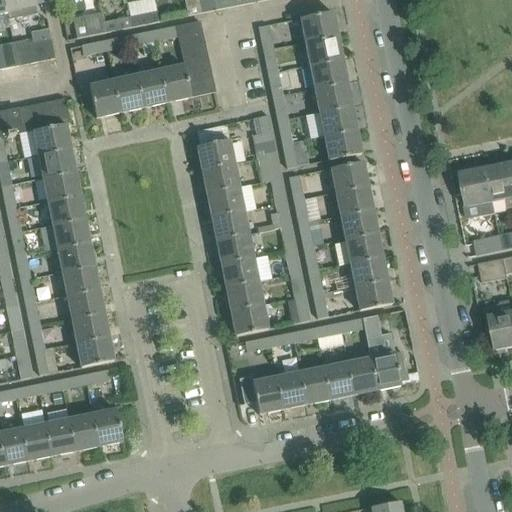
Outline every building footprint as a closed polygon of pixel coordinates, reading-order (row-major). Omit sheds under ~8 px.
[(5,0),(8,14),(20,11),(20,10),(33,7),(34,8),(35,8),(32,0),(5,0)] [(199,0),(183,0),(184,7),(187,17),(202,14),(199,0)] [(245,5),(243,0),(217,0),(213,1),(213,0),(199,0),(202,14),(245,5)] [(132,28),(162,22),(161,14),(157,15),(156,12),(130,18),(132,28)] [(305,44),(337,37),(332,13),(300,20),(305,44)] [(103,23),(102,23),(100,14),(72,20),(76,40),(105,34),(103,23)] [(105,34),(132,28),(130,18),(103,23),(105,34)] [(177,29),(179,37),(180,39),(202,34),(200,24),(177,29)] [(263,52),(273,50),(268,26),(258,28),(263,52)] [(179,37),(177,29),(177,27),(151,32),(153,42),(179,37)] [(129,47),(153,42),(151,32),(127,37),(129,47)] [(182,51),(204,46),(202,34),(180,39),(182,51)] [(106,52),(129,47),(127,37),(104,42),(106,52)] [(310,67),(342,61),(337,37),(305,44),(310,67)] [(19,67),(31,65),(54,60),(50,41),(27,45),(26,41),(14,43),(19,67)] [(82,57),(106,52),(104,42),(80,47),(82,57)] [(0,51),(4,70),(19,67),(14,43),(0,46),(0,51)] [(185,63),(207,58),(204,46),(182,51),(185,63)] [(280,53),(274,55),(273,50),(263,52),(268,76),(278,74),(276,65),(282,64),(280,53)] [(187,74),(210,70),(207,58),(185,63),(186,66),(187,74)] [(314,91),(347,84),(342,61),(310,67),(314,91)] [(193,98),(190,86),(187,74),(186,66),(159,72),(166,104),(193,98)] [(212,82),(211,74),(210,70),(187,74),(190,86),(212,82)] [(143,109),(166,104),(159,72),(136,77),(143,109)] [(272,99),(282,97),(278,74),(268,76),(272,99)] [(119,115),(143,109),(136,77),(112,82),(119,115)] [(95,120),(119,115),(112,82),(88,87),(95,120)] [(193,98),(215,94),(212,82),(190,86),(193,98)] [(319,114),(351,108),(347,84),(314,91),(319,114)] [(277,123),(295,119),(290,96),(282,98),(282,97),(272,99),(277,123)] [(59,127),(65,126),(69,125),(64,100),(54,103),(59,127)] [(48,129),(59,127),(54,103),(44,105),(48,129)] [(28,133),(34,132),(48,129),(44,105),(23,109),(28,133)] [(324,138),(356,132),(351,108),(319,114),(323,135),(307,137),(308,144),(319,143),(319,139),(324,138)] [(1,139),(28,133),(23,109),(0,113),(0,164),(6,163),(1,139)] [(256,161),(276,157),(268,118),(258,120),(261,135),(251,137),(256,161)] [(292,145),(289,129),(300,127),(299,119),(295,120),(295,119),(277,123),(282,147),(292,145)] [(39,157),(70,150),(65,126),(59,127),(48,129),(34,132),(39,157)] [(230,141),(229,142),(226,127),(197,133),(200,148),(196,148),(201,172),(235,166),(230,141)] [(329,162),(361,156),(356,132),(324,138),(329,162)] [(292,145),(282,147),(287,171),(297,169),(292,145)] [(44,180),(75,174),(70,150),(39,157),(44,180)] [(261,185),(280,181),(276,157),(256,161),(261,185)] [(0,185),(1,189),(11,186),(6,163),(0,164),(0,185)] [(335,194),(367,188),(362,164),(330,170),(335,194)] [(507,210),(511,208),(511,182),(509,165),(484,170),(493,216),(495,215),(492,203),(505,201),(507,210)] [(251,186),(239,188),(235,166),(201,172),(206,196),(251,187),(251,186)] [(469,221),(493,216),(484,170),(459,175),(466,206),(463,209),(465,218),(469,221)] [(49,204),(80,198),(75,174),(44,180),(49,204)] [(293,203),(303,201),(298,176),(288,179),(293,203)] [(275,206),(285,204),(280,181),(261,185),(271,184),(275,206)] [(16,211),(14,201),(18,200),(15,185),(11,186),(1,189),(6,213),(16,211)] [(210,220),(256,210),(251,187),(206,196),(210,220)] [(340,218),(372,211),(367,188),(335,194),(340,218)] [(54,227),(84,221),(80,198),(49,204),(54,227)] [(298,226),(308,224),(303,201),(293,203),(298,226)] [(280,230),(290,228),(285,204),(275,206),(277,214),(270,216),(273,231),(280,230)] [(249,236),(244,213),(256,211),(256,210),(210,220),(215,243),(249,236)] [(10,236),(20,234),(16,211),(6,213),(10,236)] [(345,241),(377,235),(372,211),(340,218),(345,241)] [(58,251),(89,245),(84,221),(54,227),(54,228),(41,230),(45,249),(57,246),(58,251)] [(303,250),(313,248),(308,224),(298,226),(303,250)] [(285,254),(295,252),(290,228),(280,230),(285,254)] [(35,254),(25,256),(20,234),(10,236),(15,260),(35,256),(35,254)] [(501,253),(511,251),(511,250),(511,234),(498,237),(501,253)] [(350,265),(382,258),(377,235),(345,241),(350,265)] [(220,267),(254,260),(249,236),(215,243),(220,267)] [(476,258),(501,253),(498,237),(473,242),(476,258)] [(63,275),(94,268),(89,245),(58,251),(63,275)] [(307,273),(317,271),(313,248),(303,250),(307,273)] [(289,277),(300,275),(295,252),(285,254),(289,277)] [(30,281),(28,270),(38,268),(35,256),(15,260),(20,283),(30,281)] [(354,288),(386,282),(382,258),(350,265),(354,288)] [(511,258),(502,260),(506,279),(507,279),(506,275),(511,273),(511,258)] [(0,278),(1,286),(11,284),(7,260),(0,261),(0,278)] [(225,290),(259,283),(254,260),(220,267),(225,290)] [(481,284),(506,279),(502,260),(478,265),(481,284)] [(68,298),(99,292),(94,268),(63,275),(68,298)] [(312,297),(322,295),(317,271),(307,273),(312,297)] [(286,302),(304,299),(300,275),(289,277),(294,300),(285,302),(286,302)] [(25,307),(35,305),(30,281),(20,283),(25,307)] [(359,313),(391,306),(386,282),(354,288),(359,313)] [(230,314),(263,307),(259,283),(225,290),(230,314)] [(6,310),(16,308),(11,284),(1,286),(6,310)] [(73,322),(104,315),(99,292),(68,298),(73,322)] [(322,295),(312,297),(317,321),(327,319),(322,295)] [(290,325),(299,323),(299,325),(309,323),(304,299),(286,302),(290,325)] [(511,348),(511,308),(511,304),(509,301),(500,304),(499,307),(487,309),(496,352),(511,348)] [(30,330),(40,328),(35,305),(25,307),(30,330)] [(235,338),(254,334),(268,331),(263,307),(230,314),(235,338)] [(11,333),(21,331),(16,308),(6,310),(11,333)] [(78,345),(108,339),(104,315),(73,322),(78,345)] [(364,331),(388,326),(386,316),(362,321),(364,331)] [(340,336),(364,331),(362,321),(338,326),(340,336)] [(317,341),(340,336),(338,326),(315,331),(317,341)] [(34,354),(44,351),(40,328),(30,330),(34,354)] [(16,355),(26,353),(21,331),(11,333),(14,346),(16,355)] [(293,346),(317,341),(315,331),(291,336),(293,346)] [(270,350),(293,346),(291,336),(268,340),(270,350)] [(82,369),(113,362),(108,339),(78,345),(82,369)] [(246,355),(270,350),(268,340),(244,345),(246,355)] [(6,358),(16,355),(14,346),(4,348),(6,358)] [(39,378),(49,376),(58,374),(53,349),(44,351),(34,354),(39,378)] [(26,353),(16,355),(21,381),(31,379),(26,353)] [(407,382),(401,353),(394,355),(400,383),(407,382)] [(370,360),(376,392),(400,387),(400,383),(394,355),(370,360)] [(353,397),(376,392),(370,360),(346,364),(353,397)] [(329,402),(353,397),(346,364),(323,369),(329,402)] [(306,407),(329,402),(323,369),(299,374),(306,407)] [(88,393),(86,386),(109,381),(107,371),(83,376),(87,394),(88,393)] [(282,411),(306,407),(299,374),(275,379),(282,411)] [(71,397),(87,394),(83,376),(60,381),(62,391),(70,389),(71,397)] [(275,379),(252,383),(251,378),(239,381),(244,406),(255,404),(258,416),(282,411),(275,379)] [(38,396),(62,391),(60,381),(36,386),(38,396)] [(15,400),(38,396),(36,386),(13,390),(15,400)] [(0,403),(15,400),(13,390),(0,392),(0,403)] [(91,416),(98,449),(122,444),(116,411),(91,416)] [(74,453),(98,449),(91,416),(68,421),(74,453)] [(51,458),(74,453),(68,421),(44,425),(51,458)] [(27,463),(51,458),(44,425),(21,430),(27,463)] [(0,448),(4,468),(27,463),(21,430),(0,434),(0,448)] [(370,511),(401,511),(399,503),(370,509),(370,511)]
